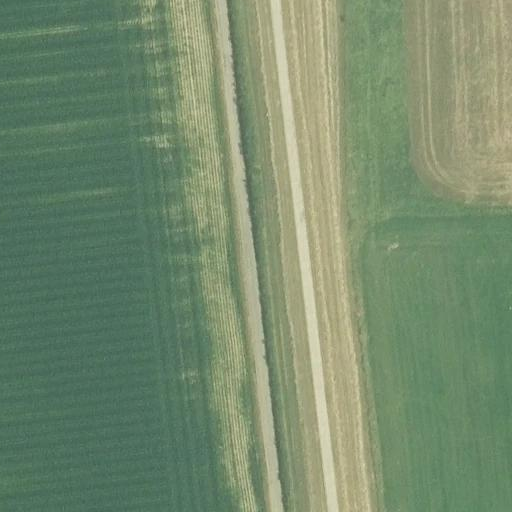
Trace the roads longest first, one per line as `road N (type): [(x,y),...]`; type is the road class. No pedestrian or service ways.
road 1 (track): [(273,0),(332,511)]
road 2 (unclassified): [(276,511),(219,0)]
